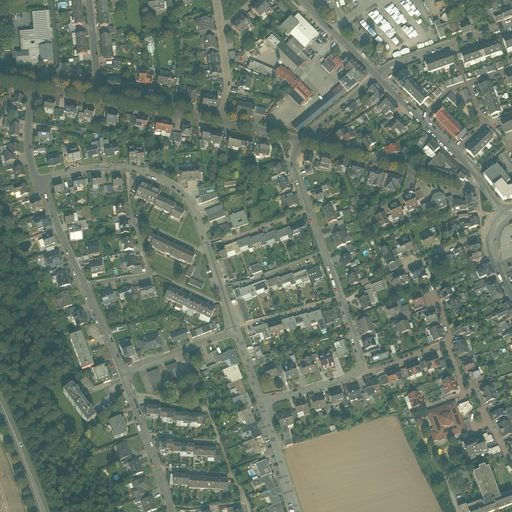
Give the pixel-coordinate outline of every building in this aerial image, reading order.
[(149,3),(150,11),(160,10),(160,9),(164,8),(162,0),(147,0),(147,3),(149,3)] [(262,0),(257,5),(264,13),(269,8),(262,0)] [(505,8),(507,14),(511,13),(511,12),(511,11),(511,5),(510,0),(488,0),(492,9),(493,12),(496,11),(499,10),(505,8)] [(72,2),(73,6),(73,12),(82,11),(80,1),(79,1),(72,2)] [(97,4),(99,15),(107,14),(106,11),(107,11),(106,6),(106,7),(106,3),(97,4)] [(412,34),(416,31),(391,3),(385,9),(392,17),(395,15),(400,20),(397,22),(399,25),(404,31),(407,28),(411,33),(408,35),(411,39),(414,36),(412,34)] [(261,16),(264,13),(257,5),(252,10),(259,18),(261,16)] [(505,8),(499,10),(503,21),(511,17),(511,14),(511,13),(507,14),(505,8)] [(369,15),(397,47),(404,41),(399,35),(395,31),(392,34),(386,28),(389,25),(380,15),(377,18),(375,15),(378,12),(375,10),(369,15)] [(497,23),(503,21),(499,10),(496,11),(497,14),(494,15),(497,23)] [(74,22),(75,22),(82,22),(83,22),(82,11),(73,12),(74,18),(74,22)] [(32,13),(33,22),(50,21),(49,12),(32,13)] [(107,18),(107,14),(99,15),(100,27),(108,26),(108,22),(108,18),(107,18)] [(440,15),(442,23),(448,22),(447,14),(440,15)] [(290,35),(294,38),(305,49),(318,35),(298,15),(293,20),(299,26),(290,35)] [(207,34),(208,34),(207,31),(214,30),(213,18),(210,19),(210,16),(205,17),(206,20),(206,21),(209,20),(212,20),(213,30),(207,31),(207,34)] [(242,17),(237,22),(245,30),(250,25),(242,17)] [(285,34),(288,37),(289,36),(290,35),(299,26),(293,20),(291,18),(281,28),(286,33),(285,34)] [(201,31),(201,32),(207,31),(213,30),(212,20),(209,20),(206,21),(206,20),(199,20),(198,21),(199,27),(201,27),(201,31)] [(457,22),(462,35),(471,32),(469,25),(465,26),(463,20),(462,21),(457,22)] [(32,64),(41,63),(40,48),(52,47),(51,39),(53,39),(52,29),(50,30),(50,21),(33,22),(34,31),(24,32),(20,37),(21,52),(15,53),(16,59),(17,59),(17,61),(31,60),(32,64)] [(456,21),(441,27),(436,28),(440,40),(460,33),(456,21)] [(239,36),(245,30),(237,22),(232,28),(239,36)] [(76,39),(77,45),(85,44),(84,34),(76,35),(76,39)] [(101,37),(102,49),(111,48),(110,44),(111,44),(110,40),(109,36),(101,37)] [(266,41),(275,50),(277,47),(276,47),(280,44),(272,36),(266,41)] [(204,38),(204,39),(205,45),(205,50),(212,49),(215,48),(215,45),(214,38),(214,37),(209,38),(204,38)] [(301,53),(305,49),(294,38),(286,46),(304,63),(310,63),(311,62),(308,60),(301,53)] [(506,50),(511,49),(508,38),(502,40),(506,50)] [(277,47),(299,69),(304,63),(286,46),(282,41),(280,44),(276,47),(277,47)] [(497,42),(491,44),(495,54),(501,52),(497,42)] [(86,55),(85,44),(77,45),(78,51),(78,56),(83,55),(86,55)] [(490,56),(495,54),(491,44),(486,45),(490,56)] [(485,58),(490,56),(486,45),(481,47),(485,58)] [(53,64),(52,47),(40,48),(41,63),(48,63),(48,64),(53,64)] [(480,60),(485,58),(481,47),(476,49),(480,60)] [(111,51),(111,48),(102,49),(104,60),(112,59),(111,56),(112,56),(111,51)] [(475,62),(480,60),(476,49),(471,51),(475,62)] [(469,63),(475,62),(471,51),(466,53),(469,63)] [(332,53),(328,58),(333,62),(337,58),(332,53)] [(378,66),(384,60),(384,59),(378,53),(372,59),(372,60),(378,66)] [(464,65),(469,63),(466,53),(460,55),(462,59),(464,65)] [(450,54),(445,56),(449,66),(454,64),(450,54)] [(208,58),(209,66),(218,65),(217,56),(215,55),(213,55),(207,56),(208,58)] [(445,56),(440,57),(444,68),(449,66),(445,56)] [(332,63),(338,68),(343,63),(337,57),(337,58),(333,62),(332,63)] [(440,57),(435,59),(438,70),(444,68),(440,57)] [(332,63),(333,62),(328,58),(325,61),(325,62),(334,70),(335,71),(338,68),(332,63)] [(435,59),(429,61),(433,72),(438,70),(435,59)] [(345,70),(349,75),(352,73),(354,73),(356,75),(361,70),(351,61),(349,63),(348,64),(347,66),(346,66),(345,67),(345,70)] [(428,74),(433,72),(429,61),(424,63),(428,74)] [(248,69),(271,79),(274,72),(251,62),(248,69)] [(330,74),(334,70),(325,62),(321,66),(330,74)] [(219,74),(218,65),(209,66),(210,75),(217,74),(219,74)] [(64,79),(64,75),(63,75),(63,67),(60,67),(59,67),(59,68),(56,72),(55,72),(55,73),(56,73),(56,80),(63,79),(63,80),(64,79)] [(289,71),(287,72),(286,73),(283,70),(281,67),(275,73),(283,81),(285,80),(291,86),(293,84),(297,80),(291,74),(291,73),(289,71)] [(138,83),(145,84),(147,72),(144,72),(144,71),(138,70),(137,75),(140,75),(138,82),(138,83)] [(368,77),(361,70),(356,75),(353,79),(358,84),(360,85),(368,77)] [(75,83),(75,82),(76,74),(77,72),(72,71),(69,71),(69,73),(67,80),(67,81),(75,83)] [(392,78),(395,81),(404,72),(402,71),(399,71),(392,78)] [(153,74),(147,72),(145,84),(151,85),(152,81),(153,74)] [(409,77),(404,72),(395,81),(403,89),(411,81),(408,78),(409,77)] [(353,79),(356,75),(354,73),(352,73),(349,75),(340,82),(339,83),(340,85),(331,93),(332,94),(338,100),(347,93),(358,84),(353,79)] [(81,75),(76,74),(75,82),(82,83),(84,75),(81,75)] [(157,84),(172,87),(174,78),(170,77),(169,78),(167,78),(164,77),(164,76),(159,75),(157,84)] [(244,89),(248,90),(250,83),(249,83),(250,78),(242,77),(241,83),(240,82),(239,87),(239,88),(244,89)] [(297,80),(293,84),(296,88),(293,91),(305,102),(312,95),(301,84),(301,83),(298,80),(297,80)] [(112,89),(119,90),(121,83),(121,82),(113,81),(112,89)] [(403,89),(406,93),(414,85),(411,81),(403,89)] [(128,84),(121,83),(119,90),(119,91),(127,93),(128,84)] [(479,87),(481,92),(492,88),(490,83),(489,83),(484,85),(479,87)] [(367,100),(369,102),(380,90),(375,85),(369,91),(372,94),(367,100)] [(406,93),(410,96),(418,88),(414,85),(406,93)] [(410,96),(413,99),(421,91),(418,88),(410,96)] [(481,92),(483,97),(493,93),(492,88),(481,92)] [(185,103),(194,104),(197,91),(188,89),(187,97),(185,103)] [(385,95),(380,90),(369,102),(372,105),(373,104),(377,100),(379,101),(385,95)] [(300,108),(305,102),(293,91),(288,96),(300,108)] [(413,99),(417,103),(425,95),(421,91),(413,99)] [(483,97),(484,102),(495,98),(493,93),(483,97)] [(307,114),(308,114),(313,121),(338,100),(332,94),(307,114)] [(14,104),(18,104),(23,105),(21,105),(22,101),(23,101),(24,97),(16,95),(15,100),(14,100),(14,104)] [(428,98),(425,95),(417,103),(420,106),(423,104),(425,102),(427,100),(428,98)] [(209,108),(209,106),(211,98),(204,96),(202,106),(209,108)] [(218,99),(211,98),(209,106),(216,108),(218,99)] [(484,102),(486,107),(497,103),(495,98),(484,102)] [(384,106),(387,109),(393,103),(388,99),(383,104),(378,108),(377,109),(379,112),(381,110),(384,106)] [(48,110),(54,111),(54,109),(55,103),(45,101),(44,109),(48,110)] [(398,109),(393,103),(387,109),(383,113),(386,115),(389,112),(389,111),(392,114),(398,109)] [(486,107),(488,111),(499,108),(497,103),(486,107)] [(236,114),(243,116),(245,107),(245,106),(238,104),(238,108),(236,107),(236,110),(237,111),(236,114)] [(69,114),(76,115),(77,107),(67,105),(66,113),(69,114)] [(250,108),(245,107),(243,116),(253,118),(255,108),(251,107),(250,108)] [(256,115),(264,117),(266,109),(258,107),(256,115)] [(433,116),(436,120),(444,112),(440,108),(439,109),(435,114),(433,116)] [(500,113),(499,108),(488,111),(490,117),(491,116),(500,113)] [(87,117),(93,118),(95,110),(88,109),(87,110),(85,109),(84,116),(87,117)] [(437,120),(440,123),(447,116),(444,112),(436,120),(437,120)] [(110,123),(115,124),(117,114),(108,113),(107,121),(110,122),(110,123)] [(297,134),(313,121),(308,114),(292,127),(297,134)] [(440,123),(444,127),(451,119),(447,116),(440,123)] [(504,134),(511,131),(511,117),(499,122),(502,128),(504,134)] [(148,120),(138,118),(137,118),(136,124),(136,125),(135,127),(140,128),(145,129),(146,129),(148,120)] [(400,119),(393,126),(396,129),(400,133),(407,127),(403,123),(400,120),(400,119)] [(444,127),(447,130),(455,123),(451,119),(444,127)] [(390,123),(388,121),(381,126),(384,129),(390,123)] [(157,131),(161,132),(163,123),(157,122),(155,132),(156,132),(157,131)] [(163,122),(163,123),(161,132),(166,133),(165,134),(168,135),(170,135),(172,124),(163,122)] [(393,132),(396,129),(393,126),(391,123),(390,123),(384,129),(387,132),(389,129),(392,133),(393,133),(393,132)] [(447,130),(451,134),(458,126),(455,123),(447,130)] [(12,133),(12,126),(7,126),(3,125),(3,127),(11,129),(11,133),(12,133)] [(454,137),(462,130),(458,126),(451,134),(454,137)] [(187,142),(190,142),(192,136),(190,136),(192,130),(188,129),(188,128),(184,127),(182,135),(182,136),(188,137),(187,142)] [(396,137),(400,133),(396,129),(393,132),(393,133),(392,133),(396,137)] [(47,140),(49,140),(50,130),(38,130),(37,138),(41,138),(41,139),(47,140)] [(342,139),(348,135),(345,130),(343,131),(340,133),(338,134),(338,135),(333,138),(335,140),(336,140),(338,142),(342,139)] [(465,133),(462,130),(454,137),(458,141),(460,139),(464,135),(466,134),(465,133)] [(210,141),(212,133),(203,131),(202,138),(202,139),(207,141),(210,141)] [(485,132),(481,135),(489,143),(493,140),(485,132)] [(223,136),(212,133),(210,141),(210,143),(213,144),(213,146),(220,147),(223,136)] [(352,133),(348,135),(342,139),(344,142),(345,144),(351,141),(355,138),(352,133)] [(362,141),(366,148),(369,146),(370,148),(376,144),(371,135),(362,141)] [(481,135),(477,139),(485,147),(489,143),(481,135)] [(430,159),(433,162),(436,158),(433,156),(440,149),(426,136),(422,140),(421,139),(419,142),(419,143),(422,146),(419,149),(430,159)] [(228,147),(238,149),(240,139),(230,137),(228,147)] [(477,139),(473,143),(481,151),(485,147),(477,139)] [(252,142),(242,140),(240,148),(249,150),(250,150),(251,147),(252,142)] [(473,143),(470,147),(478,155),(481,151),(473,143)] [(105,148),(106,158),(111,157),(110,154),(114,153),(118,153),(117,144),(109,145),(105,146),(104,146),(105,148)] [(260,154),(269,156),(270,152),(268,152),(269,146),(261,144),(261,146),(260,150),(261,150),(260,154)] [(11,150),(12,155),(20,154),(19,145),(7,147),(7,151),(8,152),(9,151),(11,150)] [(395,154),(395,155),(398,153),(400,152),(396,145),(393,147),(386,150),(386,151),(387,153),(389,156),(392,154),(392,155),(395,154)] [(86,149),(88,159),(93,158),(93,156),(98,156),(96,147),(93,148),(86,149)] [(474,159),(478,155),(470,147),(466,151),(474,159)] [(130,163),(137,162),(136,150),(136,148),(128,149),(130,163)] [(143,149),(136,150),(137,162),(137,164),(144,163),(143,149)] [(433,156),(436,158),(442,152),(440,149),(433,156)] [(74,160),(74,161),(80,160),(78,151),(67,153),(69,161),(74,160)] [(425,170),(432,172),(437,167),(440,170),(445,165),(446,166),(447,165),(444,162),(448,158),(442,152),(436,158),(433,162),(425,170)] [(4,156),(5,163),(13,161),(16,161),(15,156),(11,157),(7,153),(4,156)] [(304,162),(311,164),(314,155),(307,153),(304,162)] [(467,156),(473,163),(475,161),(469,154),(467,156)] [(46,158),(48,167),(53,166),(56,166),(56,165),(60,164),(58,155),(46,158)] [(322,157),(320,164),(329,166),(330,163),(331,159),(322,157)] [(465,180),(468,182),(471,179),(462,172),(448,158),(444,162),(447,165),(446,166),(445,165),(440,170),(439,174),(463,181),(465,180)] [(337,172),(341,173),(341,170),(341,168),(346,169),(348,161),(341,159),(340,163),(338,169),(337,172)] [(275,170),(278,176),(285,173),(282,164),(273,168),(274,170),(275,170)] [(351,178),(354,179),(355,177),(356,177),(357,174),(362,176),(364,170),(365,167),(354,164),(352,169),(350,175),(352,176),(351,178)] [(493,186),(495,188),(500,183),(503,187),(508,183),(509,182),(507,179),(506,180),(504,178),(505,177),(506,177),(501,171),(500,171),(499,172),(498,170),(499,169),(496,166),(490,171),(490,170),(484,175),(486,177),(484,178),(492,187),(493,186)] [(15,173),(16,178),(25,176),(22,167),(15,169),(13,169),(14,173),(15,173)] [(373,185),(379,187),(383,174),(383,173),(371,170),(368,180),(371,181),(374,182),(373,185)] [(389,175),(386,175),(383,174),(379,187),(382,188),(385,189),(389,175)] [(385,189),(391,191),(392,186),(395,187),(400,188),(402,179),(389,175),(385,189)] [(92,178),(93,186),(97,185),(102,185),(101,177),(96,178),(96,177),(92,178)] [(112,178),(113,187),(118,186),(122,186),(121,177),(117,178),(117,177),(112,178)] [(72,180),(74,188),(76,188),(83,186),(82,179),(77,180),(77,179),(72,180)] [(279,186),(282,192),(290,189),(287,180),(279,184),(278,184),(279,186)] [(53,185),(55,193),(64,191),(61,183),(57,184),(53,185)] [(132,191),(137,193),(140,186),(135,183),(132,191)] [(511,189),(506,191),(503,187),(500,183),(495,188),(496,190),(495,191),(503,200),(506,200),(506,198),(509,197),(509,199),(511,198),(511,189)] [(147,200),(155,204),(158,198),(161,192),(141,184),(140,186),(137,193),(136,196),(140,197),(139,198),(147,202),(147,200)] [(27,185),(19,187),(20,192),(21,196),(29,194),(27,185)] [(314,194),(317,201),(324,199),(321,191),(314,194)] [(415,193),(419,201),(424,198),(420,191),(415,193)] [(431,202),(435,212),(437,211),(446,207),(449,206),(450,209),(451,209),(454,209),(453,203),(453,202),(451,197),(446,199),(444,196),(439,193),(433,196),(431,202)] [(410,196),(408,197),(413,208),(417,206),(418,206),(416,202),(413,196),(411,197),(410,196)] [(287,203),(289,209),(296,206),(293,197),(287,200),(286,200),(287,203)] [(408,210),(413,208),(408,197),(405,199),(405,200),(403,201),(406,206),(408,211),(408,210)] [(465,198),(465,203),(466,207),(468,207),(477,206),(476,197),(471,197),(469,197),(469,198),(465,198)] [(176,206),(158,198),(155,204),(154,208),(158,209),(158,208),(162,210),(162,211),(164,212),(164,211),(168,212),(168,214),(171,215),(170,218),(178,221),(180,218),(182,219),(185,212),(175,208),(176,206)] [(30,203),(33,211),(42,208),(39,200),(30,203)] [(435,212),(431,202),(421,207),(425,216),(435,212)] [(396,205),(393,206),(398,217),(402,215),(403,215),(401,211),(398,205),(396,206),(396,205)] [(116,207),(117,216),(126,215),(124,206),(116,207)] [(322,209),(326,218),(335,215),(331,206),(327,207),(322,209)] [(393,219),(398,217),(393,206),(390,207),(391,208),(388,209),(391,216),(393,219)] [(477,206),(468,207),(468,209),(469,214),(478,213),(477,206)] [(233,229),(248,224),(242,208),(238,210),(239,211),(237,212),(237,214),(229,217),(232,225),(233,229)] [(338,214),(335,215),(326,218),(328,224),(337,221),(336,219),(340,218),(339,213),(338,214)] [(375,217),(380,228),(389,224),(386,219),(384,213),(375,217)] [(64,216),(65,224),(74,223),(73,214),(64,216)] [(33,223),(37,231),(48,227),(48,225),(45,218),(44,217),(39,219),(40,220),(36,221),(36,220),(33,221),(33,223)] [(468,227),(469,229),(480,227),(479,219),(470,220),(470,222),(464,223),(465,228),(468,227)] [(336,228),(337,231),(347,228),(345,225),(344,225),(342,220),(337,222),(339,227),(336,228)] [(119,223),(119,224),(120,230),(121,234),(129,233),(128,222),(124,223),(119,223)] [(36,232),(37,231),(33,223),(30,224),(28,225),(32,235),(37,233),(36,232)] [(303,224),(290,229),(293,236),(301,233),(302,237),(307,235),(303,224)] [(294,239),(293,236),(290,229),(290,228),(277,233),(279,239),(287,236),(289,240),(294,239)] [(333,237),(335,242),(347,238),(346,233),(347,233),(348,232),(347,228),(337,231),(338,235),(333,237)] [(70,232),(71,240),(82,239),(80,230),(78,230),(70,232)] [(280,242),(279,239),(277,233),(276,231),(263,236),(266,243),(274,240),(275,244),(280,242)] [(150,247),(160,252),(165,242),(150,235),(147,242),(152,244),(150,247)] [(267,245),(266,243),(263,236),(263,235),(250,239),(252,246),(261,243),(262,247),(267,245)] [(421,240),(424,248),(435,243),(434,241),(431,235),(421,240)] [(42,239),(42,240),(39,242),(41,248),(45,247),(55,243),(52,236),(50,237),(49,236),(48,237),(42,239)] [(253,248),(252,246),(250,239),(249,238),(236,242),(239,249),(247,246),(249,250),(253,248)] [(349,242),(347,238),(335,242),(337,248),(346,245),(345,244),(349,242)] [(125,251),(126,251),(133,250),(131,239),(132,239),(122,240),(122,242),(122,246),(124,245),(125,251)] [(402,254),(412,249),(413,249),(412,247),(409,241),(398,246),(399,248),(402,254)] [(180,249),(165,242),(160,252),(175,259),(180,249)] [(240,253),(239,249),(236,242),(224,247),(226,254),(234,251),(236,255),(240,253)] [(469,249),(470,253),(480,251),(478,243),(465,247),(466,250),(469,249)] [(86,251),(87,255),(99,253),(97,244),(85,246),(86,249),(86,251)] [(227,256),(226,254),(224,247),(217,249),(220,256),(221,259),(227,256)] [(381,251),(384,258),(391,254),(388,248),(386,249),(381,251)] [(457,260),(460,258),(466,256),(462,248),(453,252),(454,255),(457,260)] [(195,256),(180,249),(175,259),(190,265),(191,266),(193,261),(195,256)] [(482,258),(480,251),(470,253),(471,257),(472,258),(470,258),(471,261),(472,261),(473,261),(482,258)] [(46,261),(46,262),(47,261),(48,266),(49,266),(50,266),(56,264),(57,266),(62,264),(62,263),(58,252),(48,255),(48,256),(44,257),(44,258),(46,261)] [(395,262),(391,254),(384,258),(387,266),(395,262)] [(446,258),(448,264),(454,261),(452,256),(451,255),(446,258)] [(341,259),(344,268),(351,265),(352,265),(352,263),(350,259),(349,260),(348,256),(341,259)] [(431,261),(434,267),(446,262),(444,257),(442,258),(442,256),(439,258),(438,257),(436,258),(436,259),(431,261)] [(127,267),(128,269),(132,268),(136,267),(134,258),(126,259),(126,260),(127,267)] [(387,266),(389,272),(399,268),(396,262),(395,262),(387,266)] [(90,265),(91,274),(97,273),(96,272),(103,271),(101,263),(90,265)] [(481,267),(483,269),(484,272),(492,269),(489,263),(481,267)] [(250,268),(253,275),(262,271),(259,264),(250,268)] [(412,276),(414,280),(419,278),(419,280),(426,277),(424,270),(422,267),(419,268),(418,266),(409,271),(411,277),(412,276)] [(306,272),(308,278),(317,275),(318,279),(319,279),(323,278),(319,267),(306,272)] [(492,269),(484,272),(486,276),(487,278),(495,275),(492,269)] [(64,271),(56,274),(57,279),(58,282),(57,283),(59,288),(70,285),(68,279),(67,279),(64,271)] [(305,271),(293,275),(295,282),(303,279),(305,283),(309,281),(308,278),(306,272),(305,271)] [(292,274),(279,279),(282,286),(283,285),(290,283),(291,286),(296,285),(295,282),(293,275),(292,274)] [(348,277),(351,286),(359,283),(357,276),(356,274),(353,275),(348,277)] [(405,278),(403,275),(400,274),(394,277),(392,278),(392,279),(393,279),(394,281),(393,281),(392,282),(394,287),(396,287),(398,286),(399,287),(404,285),(404,283),(406,282),(406,281),(407,279),(405,278)] [(314,281),(318,279),(317,275),(308,278),(309,281),(311,286),(315,284),(314,281)] [(279,277),(266,282),(268,289),(272,288),(276,286),(278,290),(283,288),(282,286),(279,279),(279,277)] [(265,281),(252,285),(255,293),(263,290),(264,293),(269,291),(268,289),(266,282),(265,281)] [(373,290),(374,292),(387,287),(384,281),(371,286),(372,290),(373,290)] [(485,287),(488,292),(489,295),(490,294),(499,290),(497,286),(495,283),(489,286),(489,285),(485,287)] [(151,284),(139,287),(141,296),(153,293),(152,288),(151,284)] [(364,286),(367,292),(370,291),(372,290),(371,286),(370,284),(364,286)] [(252,285),(240,290),(242,297),(250,294),(252,298),(256,296),(255,293),(252,285)] [(481,295),(488,292),(485,287),(484,287),(484,288),(479,290),(481,295)] [(132,296),(132,295),(130,290),(129,288),(118,292),(120,298),(121,300),(125,299),(126,303),(134,300),(133,298),(132,296)] [(168,299),(168,300),(170,301),(171,300),(175,292),(172,291),(173,290),(169,288),(165,297),(168,299)] [(440,293),(443,299),(444,298),(452,295),(452,294),(449,288),(440,293)] [(243,300),(242,297),(240,290),(239,289),(233,291),(234,295),(235,294),(236,298),(237,302),(243,300)] [(100,294),(103,303),(109,301),(110,303),(115,301),(112,293),(111,290),(100,294)] [(501,293),(499,290),(490,294),(492,298),(491,298),(490,299),(491,302),(493,301),(493,302),(502,297),(500,294),(501,293)] [(174,303),(176,304),(181,295),(178,294),(179,293),(175,291),(175,292),(171,300),(174,302),(174,303)] [(359,300),(363,311),(372,308),(370,304),(369,302),(374,300),(371,293),(370,291),(367,292),(365,293),(366,297),(359,300)] [(58,295),(58,296),(60,302),(61,306),(62,309),(72,305),(68,292),(58,295)] [(181,295),(176,304),(182,307),(183,306),(187,298),(184,297),(185,296),(181,294),(181,295)] [(414,307),(421,305),(423,304),(420,296),(411,299),(414,307)] [(187,297),(187,298),(183,306),(186,307),(186,308),(188,310),(189,308),(193,301),(190,300),(191,298),(187,297)] [(449,307),(450,310),(463,306),(461,300),(461,299),(456,300),(456,301),(450,303),(450,304),(449,305),(449,306),(449,307)] [(193,300),(193,301),(189,308),(192,310),(192,311),(194,312),(195,311),(199,303),(196,302),(197,301),(193,300)] [(199,302),(199,303),(195,311),(198,313),(198,314),(200,315),(205,306),(202,305),(203,304),(199,302)] [(502,307),(504,311),(505,313),(511,309),(511,307),(510,303),(507,304),(502,307)] [(205,305),(205,306),(200,315),(205,317),(210,319),(214,309),(205,305)] [(386,309),(389,316),(391,315),(396,314),(399,313),(397,309),(396,306),(394,307),(392,307),(386,309)] [(500,316),(500,315),(496,318),(498,320),(506,316),(508,320),(511,317),(511,309),(505,313),(500,316)] [(335,310),(321,314),(323,319),(324,324),(334,321),(338,319),(335,310)] [(310,323),(317,321),(323,319),(321,314),(320,311),(307,315),(310,323)] [(426,321),(427,325),(437,321),(436,318),(437,316),(435,315),(434,311),(427,313),(424,315),(425,318),(424,320),(426,321)] [(77,321),(79,327),(87,324),(83,312),(77,313),(73,315),(74,318),(75,321),(77,321)] [(307,314),(294,318),(296,326),(304,323),(305,328),(311,326),(310,323),(307,315),(307,314)] [(293,318),(280,322),(283,330),(291,327),(292,331),(297,329),(297,328),(296,326),(294,318),(293,318)] [(358,323),(360,329),(372,325),(369,318),(364,320),(358,323)] [(324,324),(323,319),(317,321),(318,324),(321,331),(326,330),(324,324)] [(280,320),(267,325),(270,335),(278,332),(279,336),(284,334),(283,330),(280,322),(280,320)] [(409,327),(409,324),(408,325),(407,323),(405,323),(402,323),(402,324),(400,324),(395,326),(397,330),(399,329),(401,334),(410,331),(410,329),(409,327)] [(271,338),(270,335),(267,325),(267,324),(253,328),(256,336),(259,335),(264,333),(266,340),(271,338)] [(374,332),(372,325),(360,329),(362,336),(368,334),(374,332)] [(429,331),(431,336),(441,333),(439,327),(433,329),(429,331)] [(454,330),(456,337),(462,335),(466,333),(464,327),(454,330)] [(162,331),(157,334),(158,336),(160,342),(165,340),(162,331)] [(172,342),(173,344),(188,338),(186,334),(185,331),(170,336),(172,341),(171,341),(172,343),(172,342)] [(70,337),(82,370),(94,366),(81,333),(70,337)] [(443,338),(441,333),(431,336),(433,342),(438,340),(443,338)] [(141,340),(138,341),(142,352),(153,348),(154,350),(162,347),(160,342),(158,336),(149,339),(148,338),(146,339),(145,337),(140,339),(141,340)] [(363,342),(365,350),(375,346),(375,345),(373,339),(368,341),(363,342)] [(344,341),(339,343),(341,348),(336,350),(336,352),(338,358),(338,359),(349,355),(344,341)] [(453,345),(456,351),(467,347),(464,341),(462,342),(453,345)] [(125,344),(120,346),(125,359),(134,355),(132,349),(129,342),(125,344)] [(469,353),(467,347),(456,351),(458,357),(461,356),(462,357),(464,356),(464,355),(466,354),(469,353)] [(380,352),(371,355),(373,363),(388,358),(385,350),(380,352)] [(231,360),(233,367),(237,365),(239,365),(233,351),(219,356),(219,357),(220,359),(221,362),(221,363),(226,362),(229,360),(231,360)] [(330,355),(325,356),(329,368),(334,366),(331,357),(330,355)] [(318,359),(322,370),(329,368),(325,356),(318,359)] [(433,356),(430,357),(434,368),(440,366),(439,362),(437,356),(433,357),(433,356)] [(427,371),(434,368),(430,357),(427,358),(427,359),(423,361),(424,362),(426,369),(427,371)] [(304,375),(316,371),(313,364),(311,358),(305,360),(307,366),(301,368),(304,375)] [(465,373),(467,372),(474,370),(471,363),(471,362),(465,364),(462,365),(465,373)] [(414,363),(411,364),(415,375),(421,373),(421,371),(418,364),(418,363),(414,364),(414,363)] [(409,377),(415,375),(411,364),(408,365),(408,366),(404,368),(405,369),(407,376),(408,378),(409,377)] [(109,378),(104,365),(97,368),(92,370),(93,370),(98,382),(97,382),(97,383),(102,381),(109,378)] [(242,379),(237,365),(233,367),(232,367),(229,369),(223,371),(225,376),(226,376),(229,374),(232,379),(233,383),(238,381),(240,380),(242,379)] [(294,366),(288,368),(292,378),(298,376),(295,369),(294,366)] [(263,369),(267,380),(277,377),(277,376),(275,371),(274,367),(270,369),(269,367),(269,368),(263,369)] [(285,380),(292,378),(288,368),(282,370),(283,373),(285,380)] [(477,369),(474,370),(467,372),(469,377),(472,376),(473,379),(475,379),(480,377),(480,376),(477,369)] [(395,370),(392,371),(396,382),(402,380),(402,378),(399,371),(399,370),(395,371),(395,370)] [(389,385),(396,382),(392,371),(389,372),(389,373),(385,375),(386,376),(389,384),(389,385)] [(379,378),(383,386),(389,384),(386,376),(379,378)] [(442,382),(444,388),(455,384),(454,381),(453,382),(452,378),(442,382)] [(367,393),(368,397),(371,396),(371,395),(380,392),(378,385),(377,385),(375,380),(364,384),(365,389),(367,393)] [(228,388),(229,390),(235,388),(237,392),(237,394),(239,393),(240,396),(246,394),(242,385),(240,386),(238,381),(233,383),(232,384),(227,386),(228,387),(227,387),(227,388),(228,388)] [(456,387),(455,384),(444,388),(446,395),(450,393),(457,391),(455,387),(456,387)] [(350,401),(351,403),(362,400),(361,395),(358,385),(346,389),(350,401)] [(63,393),(87,425),(96,418),(93,413),(91,409),(90,410),(78,394),(79,394),(77,390),(76,391),(72,386),(63,393)] [(480,391),(482,397),(495,393),(494,390),(493,389),(492,390),(492,387),(483,390),(480,391)] [(331,401),(332,404),(343,400),(342,397),(340,391),(329,394),(331,401)] [(408,397),(410,403),(421,399),(420,396),(419,396),(418,393),(418,392),(408,396),(408,397)] [(496,396),(495,393),(482,397),(485,403),(488,402),(496,399),(495,397),(496,396)] [(247,394),(246,394),(240,396),(235,399),(237,404),(241,402),(242,405),(244,411),(249,409),(253,407),(250,401),(247,394)] [(311,399),(314,410),(322,408),(322,409),(326,408),(326,406),(323,396),(311,399)] [(235,407),(242,405),(241,402),(237,404),(235,399),(232,400),(235,407)] [(422,402),(421,399),(410,403),(412,409),(417,408),(422,406),(421,402),(422,402)] [(304,416),(305,416),(309,415),(305,401),(294,405),(296,411),(297,414),(303,412),(304,416)] [(459,407),(457,408),(460,415),(462,413),(465,416),(473,408),(468,404),(469,403),(468,402),(458,406),(459,407)] [(427,413),(433,429),(434,431),(430,432),(433,442),(437,441),(437,442),(445,439),(444,438),(451,436),(451,437),(459,434),(458,433),(465,430),(460,415),(457,408),(455,404),(440,409),(440,408),(427,413)] [(250,409),(249,409),(244,411),(238,414),(240,418),(243,417),(245,421),(247,426),(255,423),(251,413),(250,413),(249,410),(250,409)] [(494,421),(502,418),(507,416),(505,410),(491,415),(492,418),(493,418),(494,421)] [(277,417),(280,428),(287,426),(293,424),(290,413),(277,417)] [(117,438),(118,438),(127,435),(126,432),(128,431),(124,420),(121,421),(121,419),(120,418),(119,418),(119,420),(112,422),(111,423),(112,424),(109,425),(112,431),(112,432),(113,432),(115,436),(116,435),(117,438)] [(499,429),(500,432),(511,428),(509,422),(505,423),(498,426),(499,429)] [(255,423),(247,426),(243,428),(245,432),(251,430),(254,437),(252,437),(253,440),(254,439),(261,437),(257,428),(255,423)] [(280,428),(284,441),(291,439),(287,426),(280,428)] [(250,432),(252,437),(254,437),(251,430),(245,432),(243,428),(241,429),(243,434),(250,432)] [(511,429),(511,428),(500,432),(501,435),(502,438),(509,435),(511,434),(511,429)] [(256,445),(254,439),(253,440),(242,444),(244,449),(251,446),(253,452),(254,455),(262,452),(259,445),(256,445)] [(465,450),(468,457),(476,454),(477,455),(487,451),(487,450),(484,444),(482,439),(476,441),(476,440),(474,440),(473,440),(473,439),(461,444),(463,451),(465,450)] [(118,453),(121,460),(124,459),(130,457),(130,456),(125,443),(118,446),(120,452),(118,453)] [(251,446),(244,449),(246,455),(253,452),(251,446)] [(131,467),(134,476),(136,475),(143,473),(141,468),(140,468),(139,464),(138,460),(132,462),(128,463),(129,464),(130,467),(131,467)] [(260,471),(263,478),(268,476),(270,475),(271,474),(268,467),(267,468),(264,461),(258,463),(255,465),(258,472),(260,471)] [(472,473),(483,500),(489,498),(491,501),(500,498),(488,467),(485,468),(484,466),(478,468),(479,471),(472,473)] [(177,483),(182,484),(182,475),(174,475),(174,485),(177,485),(177,483)] [(190,476),(182,475),(182,484),(181,486),(185,486),(185,484),(189,484),(190,478),(190,476)] [(265,486),(268,492),(274,489),(275,489),(276,489),(272,480),(270,481),(269,479),(270,479),(268,476),(263,478),(258,480),(253,482),(252,482),(252,483),(255,482),(256,483),(255,483),(256,484),(257,487),(264,484),(265,486)] [(197,478),(190,478),(189,484),(189,486),(189,488),(192,488),(192,486),(197,487),(197,478)] [(205,479),(197,478),(197,487),(197,489),(200,489),(200,487),(204,487),(205,479)] [(145,479),(139,481),(142,489),(148,487),(145,479)] [(212,479),(205,479),(204,487),(204,489),(208,489),(208,487),(212,488),(212,479)] [(220,480),(212,479),(212,488),(212,490),(215,490),(215,488),(220,488),(220,480)] [(228,480),(220,480),(220,488),(220,490),(223,490),(223,488),(227,488),(228,480)] [(132,484),(134,489),(136,496),(137,497),(139,496),(144,494),(142,489),(139,481),(135,482),(132,484)] [(255,482),(252,483),(255,490),(265,486),(264,484),(257,487),(256,484),(255,483),(256,483),(255,482)] [(271,499),(273,506),(280,503),(281,503),(278,496),(277,496),(274,489),(268,492),(263,494),(264,499),(268,497),(271,496),(272,498),(271,499)] [(483,500),(466,507),(468,511),(493,511),(494,511),(499,511),(499,510),(511,504),(511,493),(500,498),(491,501),(489,498),(483,500)] [(144,509),(144,511),(150,511),(157,510),(155,505),(153,500),(152,498),(146,500),(142,501),(145,508),(144,509)] [(283,511),(280,503),(273,506),(272,506),(267,508),(268,511),(283,511)]
